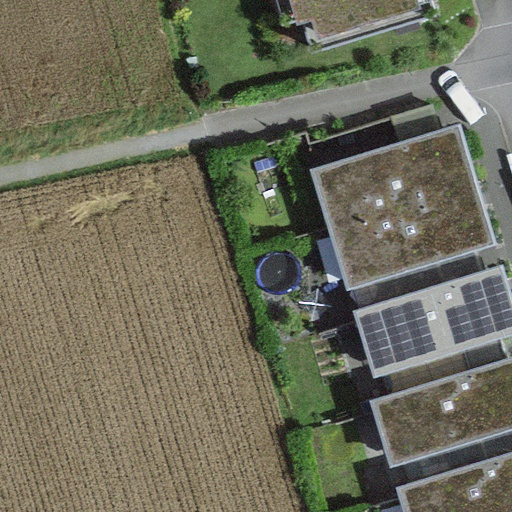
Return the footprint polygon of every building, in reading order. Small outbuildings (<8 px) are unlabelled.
[(420,10),(416,0),(288,0),(303,46),(420,10)] [(306,174),(324,229),(464,183),(446,128),(306,174)] [(464,183),(324,229),(341,284),(481,239),(464,183)] [(489,270),(345,314),(362,368),(505,324),(489,270)] [(511,373),(508,361),(360,404),(376,459),(511,418),(511,373)] [(400,511),(508,511),(511,511),(511,452),(393,487),(400,511)]
